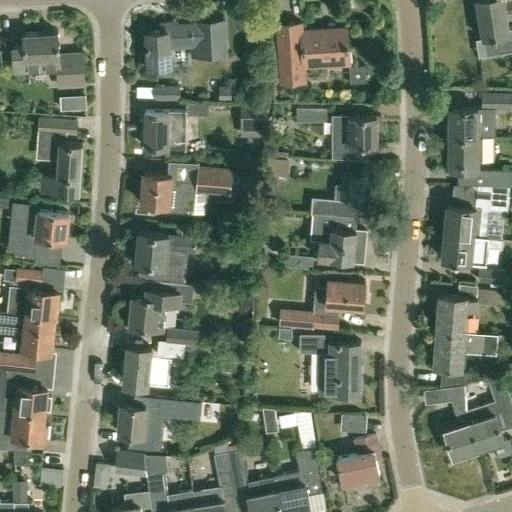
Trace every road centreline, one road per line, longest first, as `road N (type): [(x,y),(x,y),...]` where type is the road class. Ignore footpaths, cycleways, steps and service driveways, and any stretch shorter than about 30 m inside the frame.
road 1 (residential): [(421,511),(403,382),(422,109),(410,0)]
road 2 (residential): [(79,511),(112,156),(108,0)]
